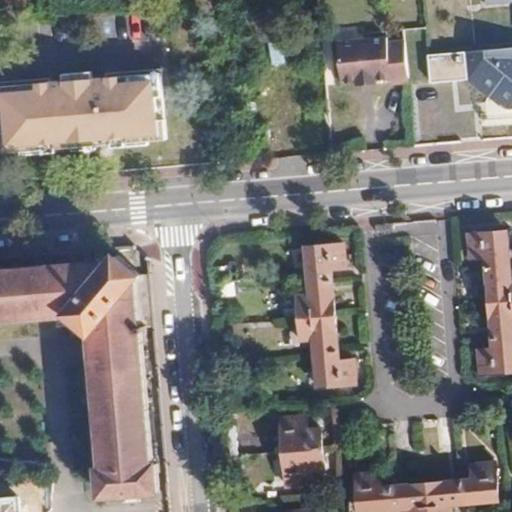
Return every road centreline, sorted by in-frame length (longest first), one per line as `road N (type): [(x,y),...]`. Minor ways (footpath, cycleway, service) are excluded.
road 1 (residential): [(361,191),(382,402),(464,396),(443,184)]
road 2 (residential): [(167,208),(176,236),(199,511)]
road 3 (tertiary): [(167,208),(361,191)]
road 4 (tertiary): [(0,222),(167,208)]
